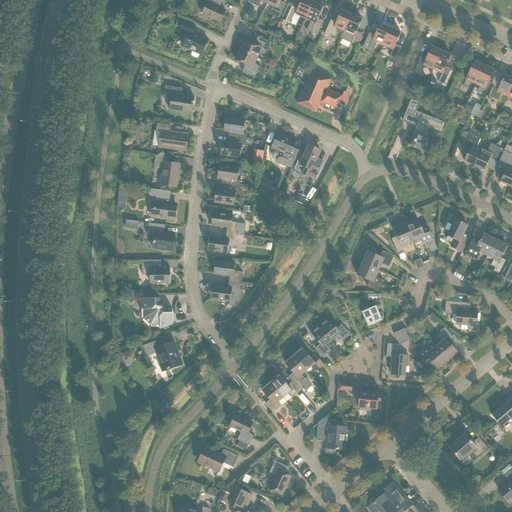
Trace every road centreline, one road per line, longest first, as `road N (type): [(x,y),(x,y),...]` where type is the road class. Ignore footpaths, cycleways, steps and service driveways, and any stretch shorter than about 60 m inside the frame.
road 1 (secondary): [(39,511),(24,389),(23,266),(32,161),(64,0)]
road 2 (residential): [(291,440),(327,407),(333,375),(374,380),(378,334),(416,312),(421,282),(434,275),(497,304),(511,322)]
road 3 (residential): [(234,365),(203,325),(191,273),(199,163),(217,87)]
road 4 (residential): [(234,365),(369,175)]
road 5 (secondary): [(35,0),(0,203)]
road 6 (residential): [(369,175),(344,141),(217,87)]
road 7 (residential): [(146,511),(172,431),(234,365)]
road 8 (unclassified): [(390,446),(511,340)]
road 9 (residential): [(369,175),(391,168),(511,220)]
